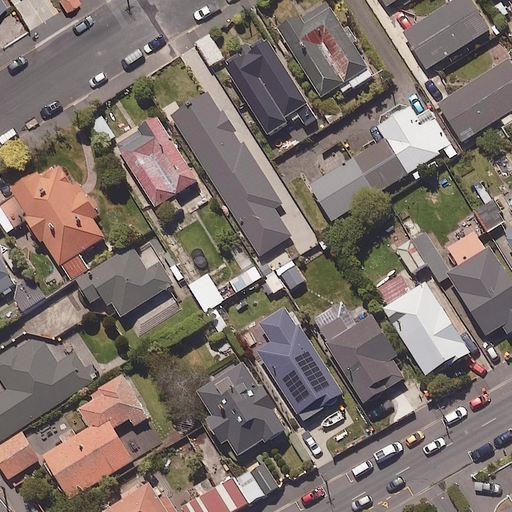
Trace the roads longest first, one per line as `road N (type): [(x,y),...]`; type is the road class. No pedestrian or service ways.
road 1 (tertiary): [(511,409),(327,511)]
road 2 (residential): [(0,108),(171,0)]
